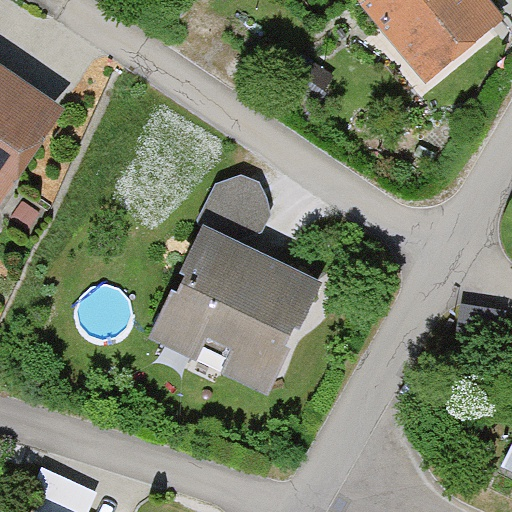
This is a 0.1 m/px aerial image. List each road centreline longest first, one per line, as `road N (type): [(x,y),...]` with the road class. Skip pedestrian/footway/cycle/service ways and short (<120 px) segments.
road 1 (residential): [(55,0),(459,257)]
road 2 (residential): [(295,511),(459,257)]
road 3 (residential): [(0,416),(277,511)]
